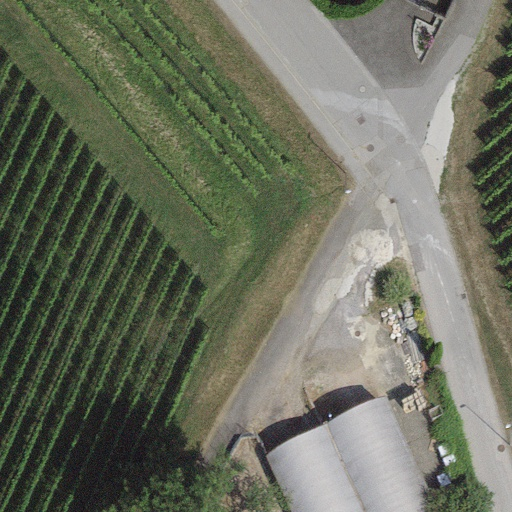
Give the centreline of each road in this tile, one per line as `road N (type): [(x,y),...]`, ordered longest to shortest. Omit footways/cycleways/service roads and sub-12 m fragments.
road 1 (unclassified): [(245,0),(395,162),(511,484)]
road 2 (unknown): [(194,511),(200,485),(395,162)]
road 3 (track): [(395,162),(479,0)]
